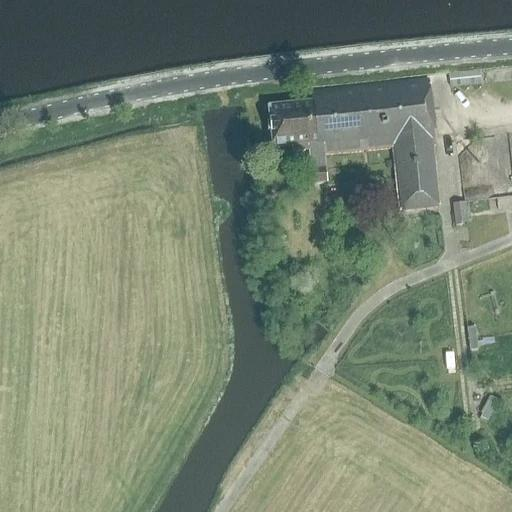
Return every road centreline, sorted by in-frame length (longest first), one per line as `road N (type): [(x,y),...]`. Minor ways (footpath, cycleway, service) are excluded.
road 1 (tertiary): [(511,45),(252,72)]
road 2 (tertiary): [(0,124),(252,72)]
